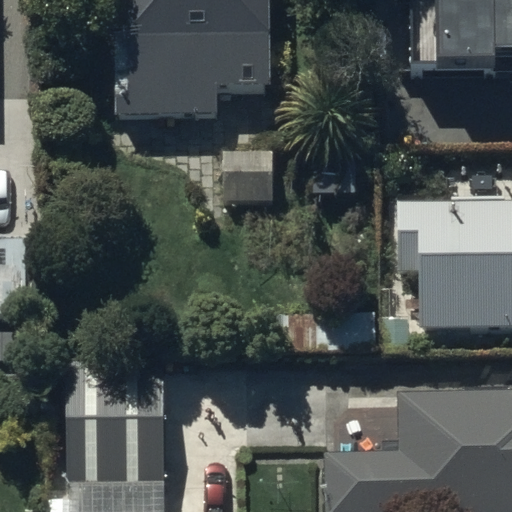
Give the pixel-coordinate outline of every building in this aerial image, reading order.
[(264,0),(119,0),(123,122),(217,119),(217,99),(268,97),(264,0)] [(511,0),(406,0),(409,95),(511,92),(511,0)] [(511,208),(395,210),(395,280),(418,280),(419,336),(511,335),(511,208)] [(162,372),(64,373),(65,484),(163,483),(162,372)] [(511,511),(511,399),(396,402),(397,461),(322,463),(323,511),(511,511)]
